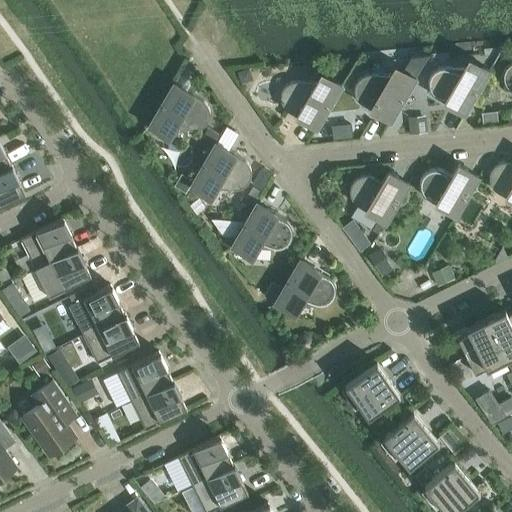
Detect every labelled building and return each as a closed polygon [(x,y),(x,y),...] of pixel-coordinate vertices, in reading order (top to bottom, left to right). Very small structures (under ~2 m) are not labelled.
[(503,73),(502,75),(502,76),(502,79),(503,81),(504,83),(505,85),(506,86),(508,88),(510,90),(511,91),(511,61),(510,62),(508,64),(506,66),(504,68),(503,71),(503,73)] [(429,89),(430,90),(431,92),(432,94),(434,96),(435,97),(464,113),(490,70),(445,67),(442,67),(438,68),(436,69),(435,70),(433,72),(432,73),(431,74),(430,76),(429,77),(429,78),(428,80),(428,81),(428,84),(428,85),(429,87),(429,89)] [(249,68),(237,72),(241,84),(253,80),(249,68)] [(355,87),(354,89),(354,91),(355,93),(355,94),(355,96),(356,98),(357,99),(358,101),(360,103),(362,104),(390,121),(416,77),(371,74),(369,74),(367,75),(365,75),(364,76),(362,77),(360,78),(358,80),(357,82),(356,83),(356,84),(355,86),(355,87)] [(281,95),(280,96),(280,98),(281,100),(281,101),(282,104),(283,105),(284,107),(284,108),(286,110),(288,111),(316,128),(342,85),(342,84),(297,81),(296,81),(293,82),(291,82),(288,84),(286,85),(284,87),(283,88),(282,89),(282,91),(281,94),(281,95)] [(149,126),(149,127),(193,129),(196,129),(197,129),(200,128),(203,127),(205,125),(207,123),(208,122),(208,121),(209,119),(210,116),(210,115),(210,113),(210,111),(210,110),(209,108),(208,106),(207,104),(205,102),(204,101),(203,100),(174,83),(149,126)] [(497,111),(482,113),(483,123),(498,122),(497,111)] [(425,120),(410,121),(411,133),(426,131),(425,120)] [(351,124),(333,126),(334,140),(352,138),(351,124)] [(208,128),(200,141),(210,147),(218,134),(208,128)] [(0,141),(0,170),(12,165),(0,141)] [(190,186),(235,189),(238,189),(239,189),(241,188),(244,187),(246,185),(247,184),(248,183),(249,182),(250,181),(250,179),(251,178),(251,176),(251,175),(252,172),(251,171),(251,169),(250,166),(249,164),(248,163),(247,162),(245,160),(244,159),(215,143),(190,186)] [(490,175),(489,177),(489,179),(490,181),(490,182),(490,184),(491,185),(492,187),(493,188),(494,189),(496,191),(497,192),(511,200),(511,163),(509,162),(507,162),(504,162),(502,162),(500,163),(498,163),(496,164),(495,166),(493,167),(492,169),(491,171),(490,173),(490,175)] [(12,165),(0,170),(0,206),(26,194),(12,165)] [(429,170),(427,171),(425,173),(423,174),(422,175),(421,177),(421,178),(420,181),(420,182),(419,184),(420,187),(420,189),(420,190),(422,193),(423,195),(425,197),(427,198),(455,215),(478,176),(458,165),(452,176),(443,170),(440,169),(438,169),(436,169),(434,169),(431,169),(429,170)] [(350,191),(350,192),(350,194),(350,195),(351,197),(352,199),(353,201),(355,203),(358,205),(386,222),(409,183),(389,171),(382,182),(374,177),(371,176),(369,176),(367,175),(364,175),(361,176),(358,177),(356,178),(354,180),(353,181),(352,183),(351,186),(350,188),(350,189),(350,191)] [(253,186),(245,200),(254,205),(262,191),(253,186)] [(232,245),(232,246),(276,249),(278,249),(280,249),(283,248),(285,247),(286,246),(288,244),(289,243),(290,242),(291,241),(292,239),(292,237),(293,234),(293,232),(293,231),(293,230),(292,228),(291,226),(291,224),(289,223),(288,221),(287,220),(285,219),(257,202),(232,245)] [(63,218),(21,239),(35,267),(77,247),(63,218)] [(362,232),(351,240),(360,251),(371,243),(362,232)] [(77,247),(35,267),(49,296),(91,275),(77,247)] [(502,247),(494,260),(496,264),(505,259),(507,258),(502,247)] [(381,248),(369,255),(381,274),(392,267),(381,248)] [(274,302),(275,303),(320,306),(322,305),(323,305),(326,305),(328,303),(331,302),(333,299),(334,298),(334,297),(335,296),(336,294),(336,291),(336,288),(336,287),(336,285),(335,283),(334,282),(333,280),(332,279),(330,277),(328,276),(300,259),(274,302)] [(449,265),(432,273),(438,285),(455,278),(449,265)] [(273,281),(267,292),(265,295),(273,300),(281,286),(273,281)] [(69,305),(83,334),(125,313),(111,285),(69,305)] [(21,296),(10,303),(19,317),(30,310),(21,296)] [(505,308),(486,318),(506,359),(511,355),(511,313),(508,315),(506,310),(505,308)] [(125,313),(83,334),(98,363),(139,342),(125,313)] [(458,340),(466,356),(475,374),(487,368),(506,359),(486,318),(467,327),(467,329),(468,329),(470,334),(458,340)] [(25,334),(8,347),(20,363),(37,350),(25,334)] [(117,372),(131,401),(173,380),(159,351),(117,372)] [(43,357),(32,365),(39,375),(50,368),(43,357)] [(345,384),(367,414),(368,416),(400,394),(377,361),(345,384)] [(74,371),(62,378),(68,387),(79,380),(74,371)] [(76,437),(65,421),(76,413),(53,380),(32,395),(39,405),(22,417),(50,455),(76,437)] [(173,380),(131,401),(146,429),(187,409),(173,380)] [(86,382),(73,388),(81,403),(93,397),(86,382)] [(384,435),(407,464),(409,466),(439,441),(413,411),(384,435)] [(0,479),(17,467),(5,449),(16,441),(0,419),(0,479)] [(220,435),(178,456),(192,485),(234,464),(220,435)] [(424,485),(447,511),(454,511),(480,491),(454,460),(424,485)] [(234,464),(192,485),(205,511),(209,511),(248,493),(234,464)] [(425,467),(416,474),(424,484),(433,476),(425,467)] [(118,511),(148,511),(138,498),(118,511)] [(247,511),(272,511),(268,502),(247,511)]
